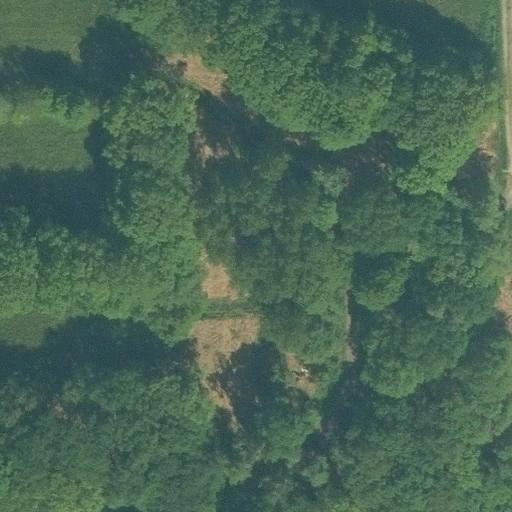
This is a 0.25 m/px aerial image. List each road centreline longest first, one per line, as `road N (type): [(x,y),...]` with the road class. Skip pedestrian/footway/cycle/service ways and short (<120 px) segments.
road 1 (track): [(511,192),(491,214),(392,242),(372,265),(352,305),(343,369),(291,511)]
road 2 (track): [(392,242),(331,186),(207,96),(156,85)]
road 3 (track): [(362,286),(178,320)]
road 4 (track): [(507,0),(511,120)]
